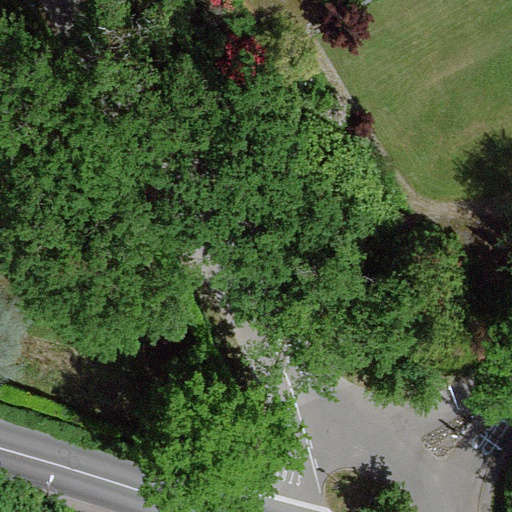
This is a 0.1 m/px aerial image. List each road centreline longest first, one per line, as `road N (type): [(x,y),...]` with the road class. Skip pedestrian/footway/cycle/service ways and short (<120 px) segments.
road 1 (residential): [(305,419),(253,301),(70,0)]
road 2 (tertiary): [(201,511),(0,447)]
road 3 (residential): [(449,436),(305,419)]
